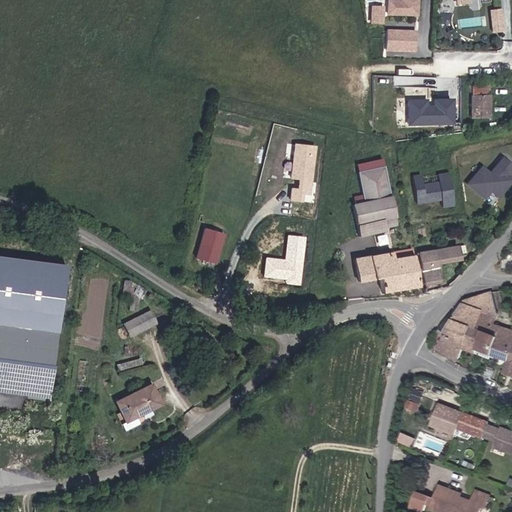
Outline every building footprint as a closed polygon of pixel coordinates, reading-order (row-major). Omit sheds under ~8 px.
[(414,0),(399,0),(399,3),(386,3),(386,15),(414,16),(414,0)] [(380,8),(368,7),(368,24),(380,25),(380,8)] [(500,31),(497,11),(487,12),(490,33),(500,31)] [(412,33),(386,31),(385,51),(411,52),(412,33)] [(493,92),(487,92),(473,92),(474,115),(493,114),(493,92)] [(454,120),(454,96),(436,96),(436,102),(428,102),(428,96),(412,96),(412,120),(454,120)] [(314,143),(293,141),(290,175),(297,175),(296,186),(290,185),(289,197),(300,198),(301,191),(309,192),(314,143)] [(511,171),(510,169),(511,166),(511,158),(505,153),(492,168),(485,162),(471,178),(488,192),(494,184),(502,191),(511,178),(511,171)] [(383,165),(357,171),(363,199),(352,202),(359,236),(384,230),(383,227),(396,224),(383,165)] [(424,171),(416,172),(420,199),(445,195),(446,203),(456,202),(451,169),(441,170),(442,177),(425,180),(424,171)] [(197,256),(216,260),(223,232),(204,228),(197,256)] [(300,282),(305,235),(287,233),(285,256),(265,254),(263,274),(286,276),(286,280),(300,282)] [(378,245),(387,242),(384,233),(375,236),(378,245)] [(459,259),(457,244),(416,252),(422,285),(440,282),(437,263),(459,259)] [(417,285),(412,248),(354,258),(357,280),(380,277),(383,291),(417,285)] [(496,315),(492,294),(463,301),(444,335),(438,332),(430,348),(434,351),(458,364),(465,351),(474,356),(476,351),(493,358),(506,364),(501,376),(511,380),(511,331),(494,326),(496,315)] [(150,309),(123,322),(130,336),(157,323),(150,309)] [(58,334),(0,327),(0,391),(50,398),(58,334)] [(116,401),(126,423),(160,406),(150,384),(116,401)] [(511,429),(489,420),(441,401),(433,422),(458,432),(460,426),(496,440),(492,450),(504,455),(506,451),(511,453),(511,429)] [(463,493),(442,484),(436,497),(433,505),(449,511),(478,511),(482,504),(485,505),(490,494),(478,489),(473,500),(462,495),(463,493)] [(436,497),(420,490),(414,503),(426,508),(428,503),(433,505),(436,497)]
